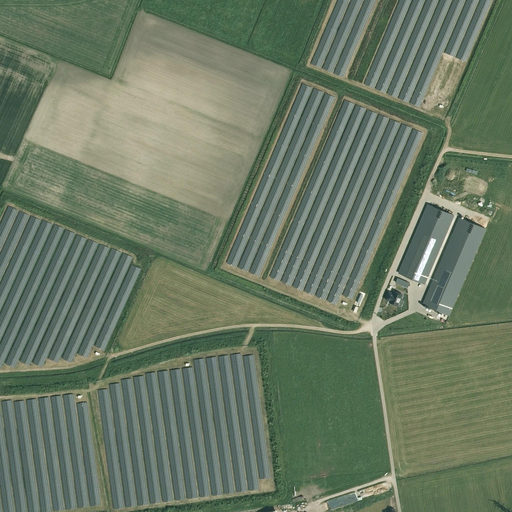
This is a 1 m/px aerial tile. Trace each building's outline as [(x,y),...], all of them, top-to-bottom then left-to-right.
[(497,201),(439,177),(432,195),(490,220),(497,201)] [(454,215),(427,204),(398,273),(425,284),(454,215)] [(423,304),(449,315),(486,229),(459,218),(423,304)] [(409,283),(397,278),(395,282),(407,288),(409,283)] [(397,305),(400,299),(402,294),(394,291),(393,293),(388,291),(385,299),(388,300),(390,300),(389,302),(397,305)] [(386,482),(370,487),(371,493),(388,489),(386,482)]
